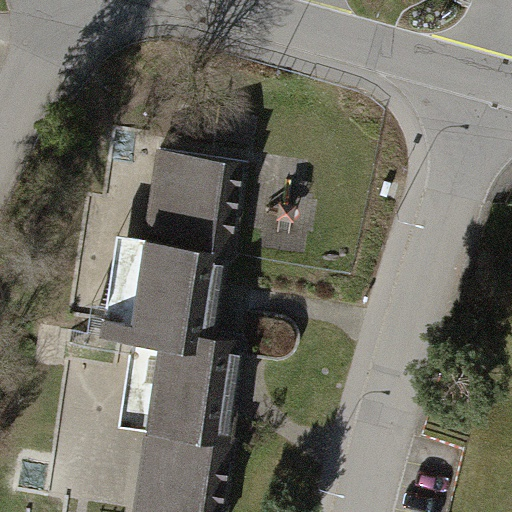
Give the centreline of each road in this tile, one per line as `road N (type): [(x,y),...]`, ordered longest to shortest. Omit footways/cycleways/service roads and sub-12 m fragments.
road 1 (residential): [(488,81),(364,511)]
road 2 (residential): [(488,81),(195,0)]
road 3 (residential): [(66,0),(0,136)]
